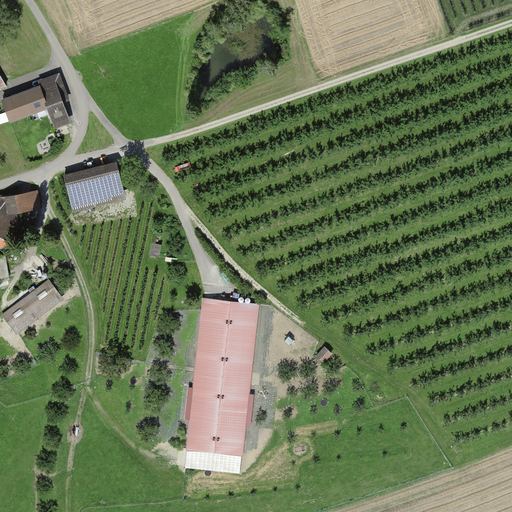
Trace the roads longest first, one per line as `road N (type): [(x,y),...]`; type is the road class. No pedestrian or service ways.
road 1 (track): [(61,163),(377,73),(511,25)]
road 2 (track): [(38,171),(80,270),(95,339),(71,511)]
road 3 (unclassified): [(33,0),(85,98),(85,121),(61,163),(0,183)]
road 4 (track): [(85,98),(174,192),(209,282)]
